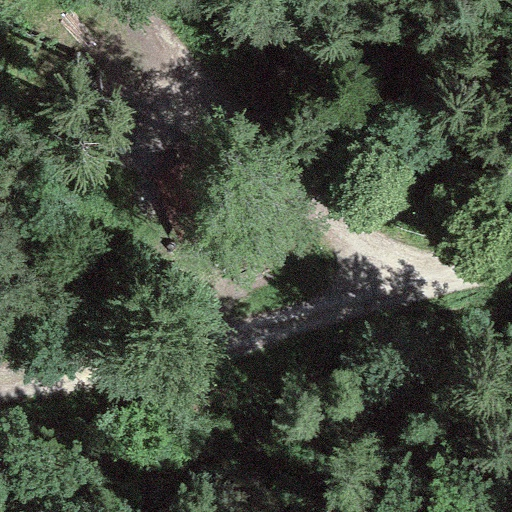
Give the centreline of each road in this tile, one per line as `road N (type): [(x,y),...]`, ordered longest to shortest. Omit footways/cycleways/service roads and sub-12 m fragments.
road 1 (track): [(511,266),(46,376),(0,377)]
road 2 (track): [(142,0),(398,294)]
